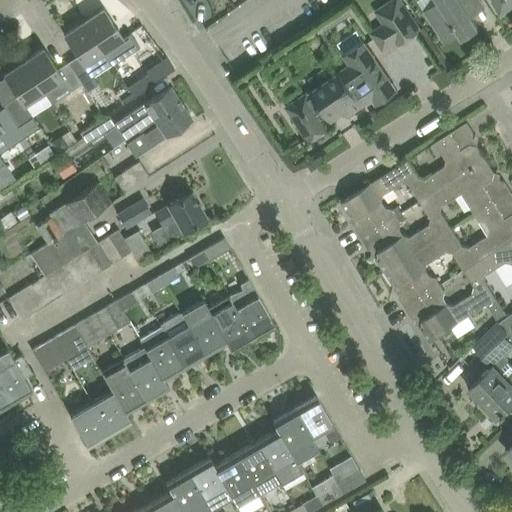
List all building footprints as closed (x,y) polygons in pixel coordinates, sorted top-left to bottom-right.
[(402,0),(390,0),(376,10),(398,44),(421,28),(402,0)] [(437,0),(438,0),(424,9),(425,10),(434,24),(445,41),(459,32),(463,37),(478,27),(465,7),(476,0),(437,0)] [(511,0),(493,0),(501,12),(511,4),(511,0)] [(104,7),(84,20),(104,50),(113,64),(140,46),(131,32),(123,36),(104,7)] [(85,63),(104,50),(84,20),(64,34),(78,55),(68,61),(82,83),(88,91),(99,83),(93,75),(85,63)] [(307,92),(287,106),(293,116),(309,139),(329,125),(327,121),(345,109),(348,114),(364,104),(360,99),(390,79),(364,40),(344,54),(350,63),(329,77),(324,68),(308,79),(314,87),(311,89),(314,93),(309,96),(307,92)] [(44,47),(24,60),(52,103),(82,83),(68,61),(58,68),(44,47)] [(52,103),(24,60),(4,74),(18,94),(4,104),(5,104),(18,125),(52,103)] [(154,83),(147,72),(128,86),(135,96),(154,83)] [(138,130),(156,118),(182,101),(171,83),(144,101),(145,102),(114,122),(114,123),(124,137),(137,129),(138,130)] [(193,118),(182,101),(156,118),(159,124),(145,133),(143,130),(127,141),(136,155),(193,118)] [(0,160),(3,159),(0,155),(0,152),(40,126),(32,116),(18,125),(5,104),(0,107),(0,160)] [(83,134),(87,141),(114,123),(114,122),(108,113),(81,131),(83,134)] [(426,177),(419,176),(409,182),(420,199),(486,157),(478,144),(472,143),(474,131),(467,120),(431,143),(436,151),(443,152),(447,159),(446,165),(426,177)] [(495,171),(486,157),(420,199),(431,217),(441,210),(443,204),(462,192),(468,193),(472,199),(471,205),(471,206),(475,213),(511,190),(505,179),(494,177),(495,171)] [(397,214),(403,211),(398,203),(393,207),(392,207),(387,206),(382,199),(384,193),(404,181),(409,182),(419,176),(408,158),(342,200),(351,214),(358,216),(355,227),(361,237),(397,214)] [(0,189),(16,179),(3,159),(0,160),(0,189)] [(149,175),(139,160),(115,176),(124,191),(149,175)] [(100,180),(51,212),(63,232),(47,242),(30,252),(44,275),(50,271),(60,265),(69,259),(79,253),(89,247),(98,241),(84,219),(113,200),(100,180)] [(207,216),(191,189),(167,203),(168,205),(155,212),(170,237),(207,216)] [(511,190),(475,213),(480,220),(486,221),(490,228),(489,233),(469,246),(463,245),(453,251),(464,268),(511,237),(511,190)] [(143,197),(117,212),(126,228),(152,213),(143,197)] [(386,269),(452,227),(441,210),(431,217),(430,222),(410,235),(404,234),(400,227),(402,221),(407,218),(403,211),(397,214),(361,237),(368,247),(379,250),(378,256),(386,269)] [(63,232),(51,212),(49,213),(51,215),(36,224),(47,242),(63,232)] [(452,227),(386,269),(395,283),(401,284),(399,295),(405,306),(441,283),(437,276),(436,276),(430,275),(426,268),(428,262),(447,250),(453,251),(463,245),(452,227)] [(119,228),(109,234),(122,256),(132,250),(119,228)] [(149,250),(137,230),(126,236),(138,256),(149,250)] [(122,256),(109,234),(99,241),(112,262),(122,256)] [(203,248),(209,258),(210,259),(231,247),(224,236),(203,248)] [(511,237),(464,268),(475,285),(485,279),(487,273),(506,261),(511,261),(511,237)] [(99,241),(98,241),(89,247),(103,268),(112,262),(99,241)] [(103,268),(89,247),(79,253),(93,274),(103,268)] [(209,258),(203,248),(189,256),(195,266),(209,258)] [(93,274),(79,253),(69,259),(83,281),(93,274)] [(83,281),(69,259),(60,265),(73,287),(83,281)] [(73,287),(60,265),(50,271),(63,293),(73,287)] [(174,265),(161,273),(166,282),(179,274),(174,265)] [(50,271),(44,275),(40,277),(53,299),(63,293),(50,271)] [(166,282),(161,273),(147,281),(153,291),(166,282)] [(53,299),(40,277),(30,284),(43,305),(53,299)] [(249,277),(240,282),(242,289),(229,293),(231,297),(232,297),(233,299),(254,335),(275,323),(249,277)] [(485,279),(475,285),(474,291),(454,304),(448,303),(444,296),(445,290),(446,290),(441,283),(405,306),(412,316),(423,319),(422,325),(431,339),(448,328),(497,296),(485,279)] [(43,305),(30,284),(20,290),(33,311),(43,305)] [(33,311),(20,290),(10,296),(23,317),(33,311)] [(132,290),(119,298),(125,308),(138,300),(132,290)] [(231,297),(229,293),(208,306),(210,310),(211,309),(212,312),(215,317),(227,339),(226,339),(231,348),(254,335),(232,297),(231,297)] [(507,312),(497,296),(487,303),(497,318),(507,312)] [(131,319),(125,308),(119,298),(108,304),(120,326),(131,319)] [(215,317),(212,312),(211,309),(210,310),(203,299),(182,312),(188,322),(189,322),(206,351),(226,339),(227,339),(215,317)] [(120,326),(108,304),(97,311),(110,332),(120,326)] [(206,351),(189,322),(188,322),(182,312),(181,310),(160,323),(161,325),(167,335),(168,334),(185,363),(206,351)] [(110,332),(97,311),(86,317),(98,338),(110,332)] [(98,338),(86,317),(75,323),(88,345),(98,338)] [(498,362),(511,348),(511,341),(504,333),(508,329),(499,320),(478,341),(498,362)] [(88,345),(75,323),(65,329),(77,351),(88,345)] [(185,363),(168,334),(167,335),(161,325),(140,338),(145,345),(163,376),(163,375),(185,363)] [(77,351),(65,329),(54,335),(67,357),(77,351)] [(67,357),(54,335),(43,342),(56,363),(67,357)] [(56,363),(43,342),(33,348),(45,369),(56,363)] [(169,385),(163,375),(163,376),(145,345),(123,358),(125,362),(126,361),(147,397),(169,385)] [(9,348),(0,352),(0,379),(12,400),(32,388),(25,376),(33,371),(23,353),(15,358),(9,348)] [(125,362),(123,358),(103,371),(109,381),(113,389),(125,410),(126,409),(147,397),(126,361),(125,362)] [(511,401),(511,368),(505,376),(494,364),(470,386),(498,415),(502,411),(503,413),(506,410),(505,408),(511,401)] [(0,379),(0,409),(2,410),(13,403),(11,400),(12,400),(0,379)] [(131,418),(126,409),(125,410),(113,389),(92,401),(109,431),(131,418)] [(316,393),(294,406),(312,436),(334,423),(316,393)] [(109,431),(92,401),(71,413),(88,443),(109,431)] [(319,447),(312,436),(294,406),(272,419),(278,427),(290,449),(291,449),(297,460),(319,447)] [(278,427),(257,440),(280,479),(281,482),(302,469),(297,460),(291,449),(290,449),(278,427)] [(280,479),(257,440),(235,452),(258,491),(280,479)] [(258,491),(235,452),(216,464),(215,465),(227,485),(227,486),(232,495),(231,496),(236,505),(258,491)] [(215,465),(216,464),(210,455),(188,468),(211,507),(231,496),(232,495),(227,486),(227,485),(215,465)] [(211,507),(188,468),(166,481),(172,490),(184,511),(185,511),(202,511),(210,508),(211,507)] [(360,468),(344,477),(339,470),(333,473),(344,491),(366,478),(360,468)] [(344,491),(333,473),(326,477),(331,485),(317,494),(323,503),(344,491)] [(172,490),(151,502),(156,511),(185,511),(184,511),(172,490)] [(308,511),(323,503),(317,494),(303,502),(308,511)] [(156,511),(151,502),(134,511),(156,511)]
